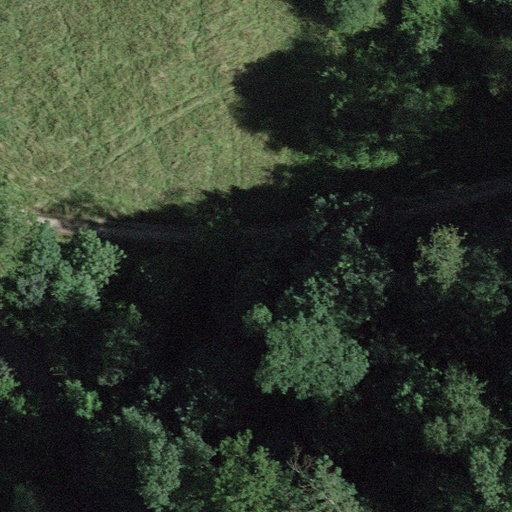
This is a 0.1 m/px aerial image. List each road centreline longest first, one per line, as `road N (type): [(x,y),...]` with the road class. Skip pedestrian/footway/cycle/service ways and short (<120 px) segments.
road 1 (track): [(0,208),(76,225),(259,234),(511,190)]
road 2 (unclassified): [(108,511),(34,366),(0,336)]
